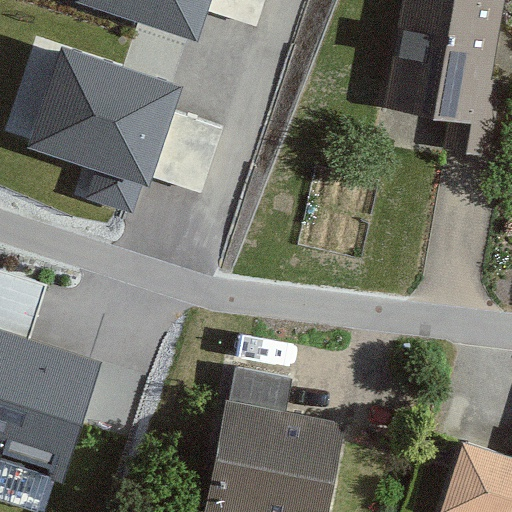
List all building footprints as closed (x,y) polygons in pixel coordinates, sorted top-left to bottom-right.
[(214,0),(78,0),(200,42),(214,0)] [(485,117),(500,0),(396,0),(383,104),(485,117)] [(188,94),(58,49),(24,147),(154,192),(188,94)] [(98,362),(0,330),(0,460),(59,480),(98,362)] [(209,511),(329,511),(348,424),(284,411),(291,379),(237,368),(206,511),(209,511)] [(511,511),(511,454),(471,440),(445,511),(511,511)]
